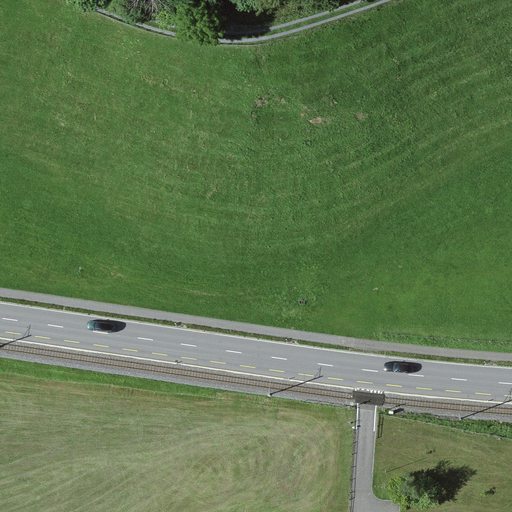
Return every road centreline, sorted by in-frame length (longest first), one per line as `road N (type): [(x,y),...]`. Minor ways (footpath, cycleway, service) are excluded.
road 1 (secondary): [(511,382),(371,371),(0,318)]
road 2 (track): [(88,0),(174,33),(261,42),(383,0)]
